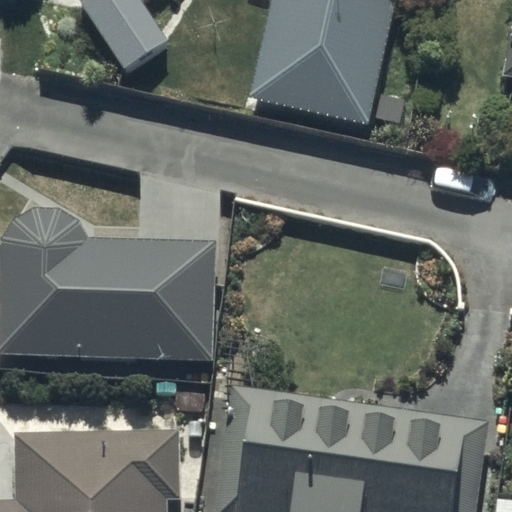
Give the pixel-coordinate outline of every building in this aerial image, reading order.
[(134,0),(94,0),(74,14),(117,81),(166,49),(134,0)] [(394,0),(267,0),(242,109),(363,137),(394,0)] [(511,5),(498,87),(511,89),(511,5)] [(76,231),(59,222),(32,222),(13,229),(1,245),(0,262),(0,364),(211,371),(214,255),(85,251),(76,231)] [(476,511),(486,431),(260,399),(262,384),(222,380),(207,509),(218,510),(217,511),(476,511)] [(13,511),(177,511),(178,443),(15,442),(13,511)]
